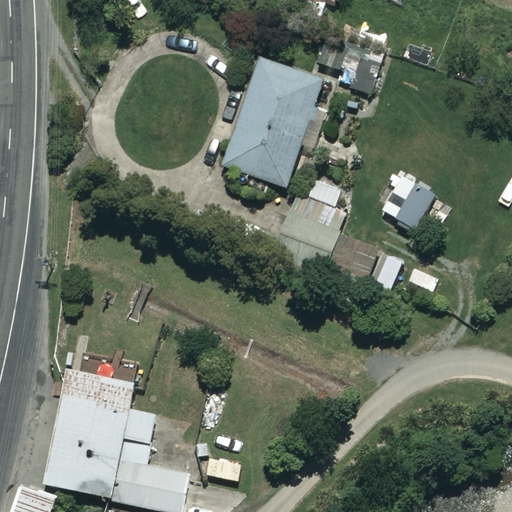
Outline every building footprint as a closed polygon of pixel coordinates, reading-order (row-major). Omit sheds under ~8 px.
[(380,64),(359,57),(349,89),(370,96),(380,64)] [(322,82),(258,60),(221,170),(285,191),(300,147),(312,151),(325,114),(313,110),(322,82)] [(434,197),(401,178),(380,214),(413,233),(434,197)] [(339,192),(313,183),(307,204),(276,195),(258,250),(366,284),(376,251),(336,239),(344,215),(333,211),(339,192)] [(401,265),(385,258),(372,290),(388,297),(401,265)] [(67,380),(46,498),(124,511),(174,511),(187,441),(114,428),(120,389),(67,380)] [(242,465),(210,459),(207,475),(239,482),(242,465)]
